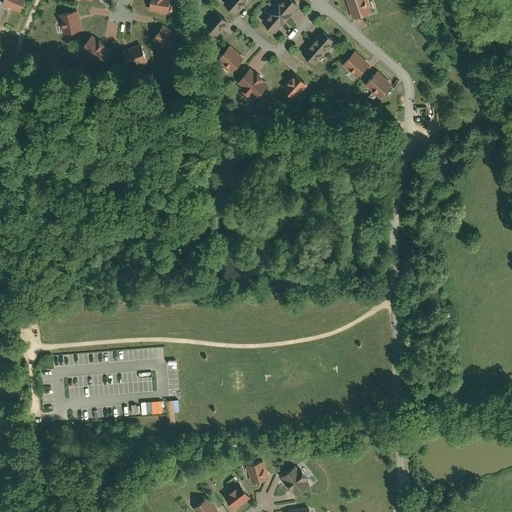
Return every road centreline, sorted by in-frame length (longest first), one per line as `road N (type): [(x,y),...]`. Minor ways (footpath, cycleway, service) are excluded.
road 1 (track): [(0,110),(67,102),(123,114),(303,105),(389,115),(411,131),(477,106),(501,64)]
road 2 (track): [(41,415),(34,360),(41,346),(168,336),(259,342),(326,331),(398,292)]
road 3 (residential): [(401,511),(398,292),(411,131)]
road 4 (residential): [(321,2),(408,84),(411,131)]
